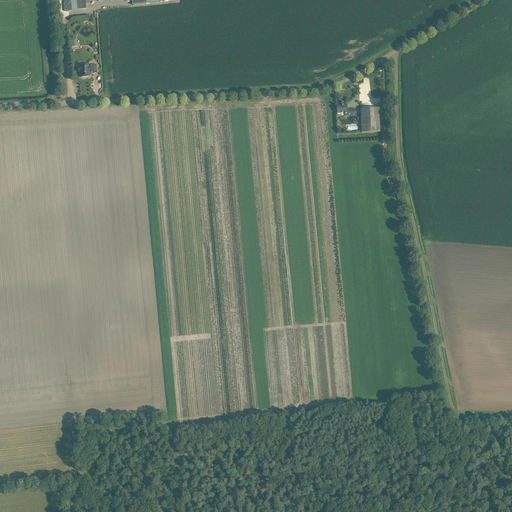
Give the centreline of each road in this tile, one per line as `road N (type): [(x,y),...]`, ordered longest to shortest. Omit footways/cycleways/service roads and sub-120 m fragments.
road 1 (unclassified): [(0,106),(335,83),(477,0)]
road 2 (track): [(396,48),(400,171),(447,376),(457,463)]
